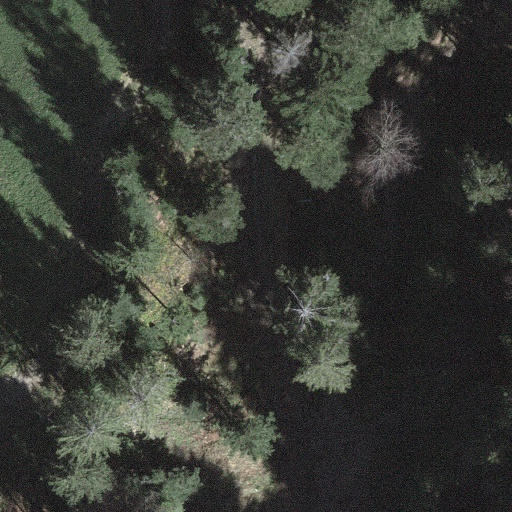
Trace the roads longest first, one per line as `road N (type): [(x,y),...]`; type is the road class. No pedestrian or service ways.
road 1 (track): [(244,0),(256,78),(254,239),(273,344),(294,404),(321,428),(353,440),(381,433),(511,277)]
road 2 (track): [(143,0),(152,23),(80,218),(47,366),(0,398)]
